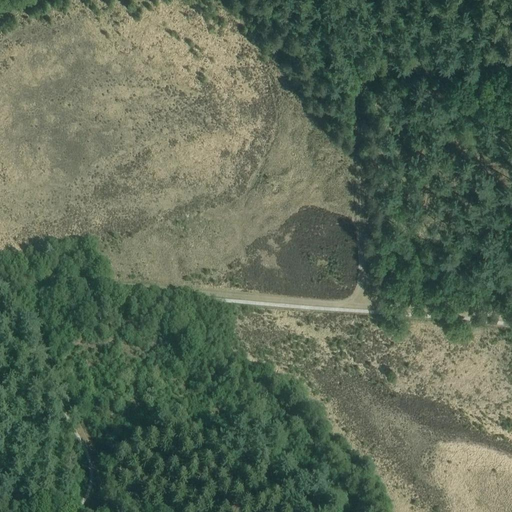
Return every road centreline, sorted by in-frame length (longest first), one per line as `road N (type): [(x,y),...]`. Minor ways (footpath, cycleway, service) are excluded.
road 1 (track): [(511,319),(47,284),(35,309),(41,353),(94,460),(94,492),(78,511)]
road 2 (track): [(361,312),(362,94),(383,71),(399,67),(481,75),(511,65)]
